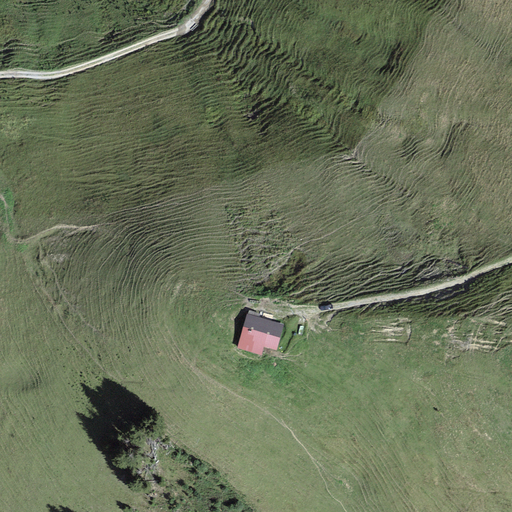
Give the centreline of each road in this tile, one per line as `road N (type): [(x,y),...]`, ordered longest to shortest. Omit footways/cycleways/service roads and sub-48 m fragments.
road 1 (track): [(279,311),(405,295),(511,260)]
road 2 (track): [(210,0),(188,27),(99,62),(51,75),(0,75)]
